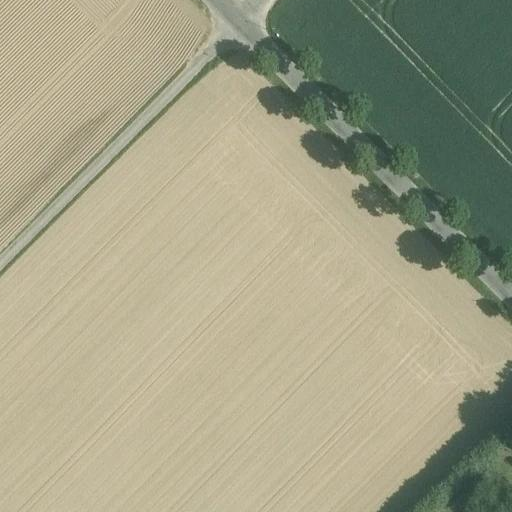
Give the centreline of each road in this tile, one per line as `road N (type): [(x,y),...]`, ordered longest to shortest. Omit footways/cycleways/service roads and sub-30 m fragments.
road 1 (tertiary): [(243,20),(511,293)]
road 2 (track): [(0,261),(243,20)]
